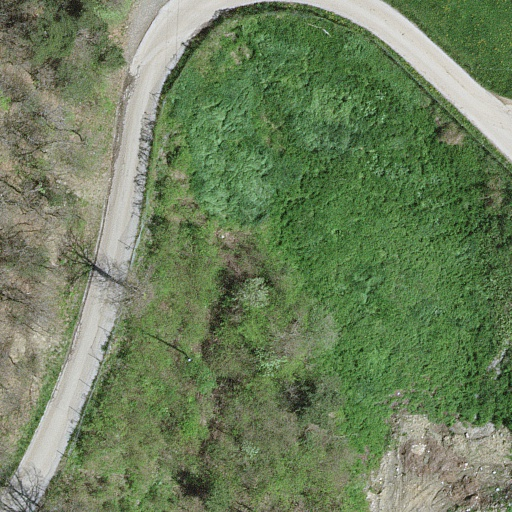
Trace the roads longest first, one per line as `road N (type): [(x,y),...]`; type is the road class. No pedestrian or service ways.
road 1 (unclassified): [(0,508),(66,394),(112,236),(126,112),(151,31),(207,0)]
road 2 (unclassified): [(326,0),(406,39),(511,144)]
